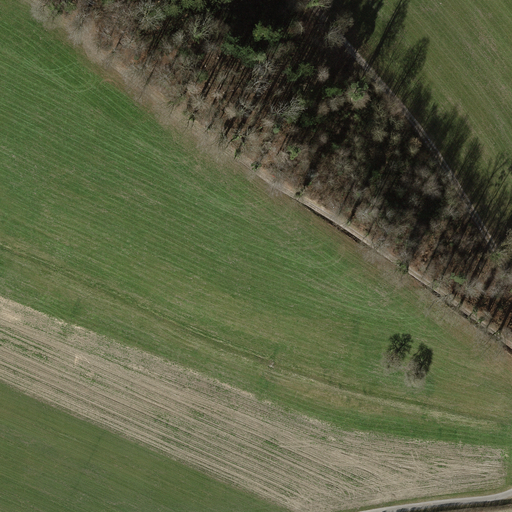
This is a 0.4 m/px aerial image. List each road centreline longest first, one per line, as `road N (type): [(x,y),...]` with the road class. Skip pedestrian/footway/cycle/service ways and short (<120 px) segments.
road 1 (track): [(511,351),(318,205),(201,141),(101,47),(15,0)]
road 2 (track): [(309,0),(418,128),(511,278)]
road 3 (track): [(388,511),(511,492)]
